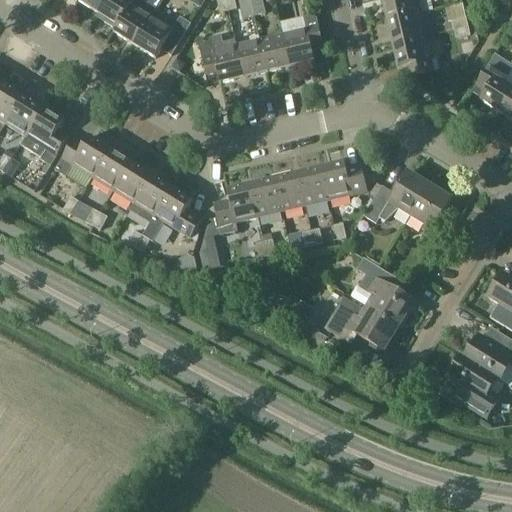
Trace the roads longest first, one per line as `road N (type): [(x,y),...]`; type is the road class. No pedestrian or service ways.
road 1 (secondary): [(511,494),(396,463),(340,438),(0,254)]
road 2 (secondary): [(0,274),(344,458),(436,495),(511,511)]
road 3 (residential): [(0,5),(18,26),(228,145),(366,111)]
road 4 (residential): [(416,357),(511,190)]
road 5 (residential): [(366,111),(511,189)]
